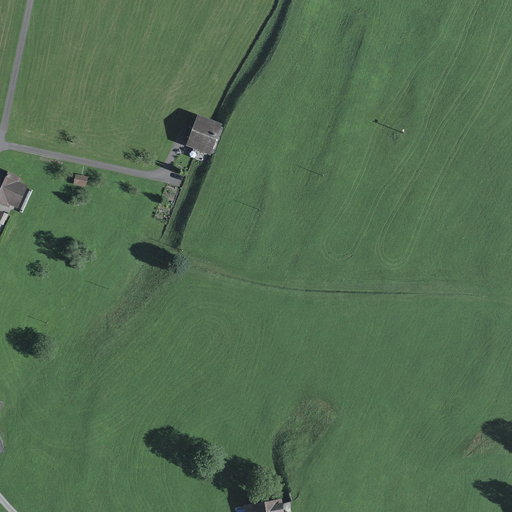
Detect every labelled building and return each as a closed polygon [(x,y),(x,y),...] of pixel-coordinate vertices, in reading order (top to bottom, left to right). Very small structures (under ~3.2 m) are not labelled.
[(199,118),(189,144),(195,146),(207,151),(211,152),(221,127),(199,118)] [(207,151),(195,146),(191,156),(204,161),(207,151)] [(74,175),(73,184),(85,186),(87,177),(74,175)] [(0,180),(0,201),(8,205),(9,202),(17,205),(26,185),(6,177),(4,182),(0,180)] [(245,507),(245,511),(276,511),(276,503),(245,507)]
